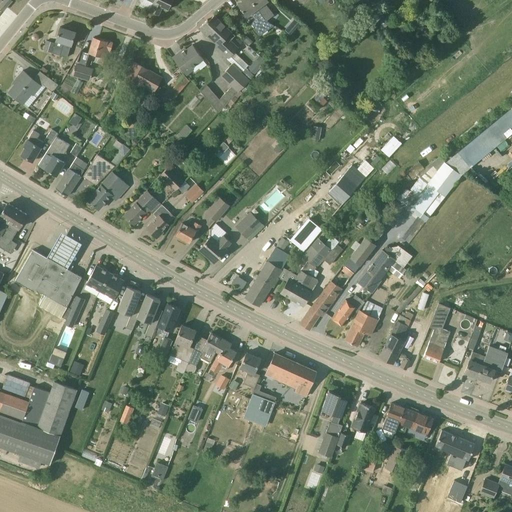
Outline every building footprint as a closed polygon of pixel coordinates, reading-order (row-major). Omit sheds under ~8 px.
[(0,0),(0,7),(3,10),(6,8),(12,0),(11,0),(4,0),(4,1),(2,0),(0,0)] [(172,0),(148,0),(154,3),(150,10),(159,15),(162,7),(168,10),(172,0)] [(247,17),(251,14),(256,20),(251,23),(260,35),(274,25),(268,21),(267,20),(263,15),(259,10),(251,0),(243,0),(238,4),(247,17)] [(251,0),(259,10),(263,15),(267,20),(274,15),(265,3),(269,0),(268,0),(251,0)] [(373,16),(384,28),(390,22),(379,11),(373,16)] [(249,65),(234,52),(238,48),(226,37),(231,32),(214,15),(209,21),(208,19),(200,27),(218,44),(217,46),(217,47),(217,46),(228,57),(225,59),(231,65),(232,64),(239,71),(241,73),(246,68),(249,65)] [(56,41),(53,50),(61,52),(60,55),(67,57),(71,45),(75,32),(60,27),(56,41)] [(113,43),(94,37),(89,52),(108,58),(113,43)] [(55,43),(46,40),(43,50),(52,53),(55,43)] [(191,68),(203,59),(193,45),(181,54),(180,52),(173,57),(186,75),(193,70),(191,68)] [(81,50),(72,76),(89,81),(93,68),(85,66),(89,52),(81,50)] [(162,78),(134,62),(126,75),(154,91),(162,78)] [(241,73),(249,80),(260,68),(254,62),(247,69),(246,68),(241,73)] [(241,73),(239,71),(232,64),(231,65),(221,75),(232,86),(220,99),(207,85),(200,91),(219,112),(227,104),(234,96),(240,90),(247,82),(249,80),(241,73)] [(37,97),(34,94),(41,86),(23,71),(15,80),(17,81),(8,92),(22,104),(22,103),(28,108),(37,97)] [(183,73),(165,94),(166,96),(162,100),(169,105),(189,81),(183,73)] [(42,84),(53,92),(58,84),(47,76),(42,84)] [(250,86),(247,82),(240,90),(243,93),(250,86)] [(237,98),(234,96),(227,104),(230,106),(237,98)] [(328,100),(324,97),(318,103),(321,107),(327,101),(328,100)] [(82,118),(74,113),(69,122),(76,127),(82,118)] [(30,114),(27,119),(33,123),(36,118),(30,114)] [(189,127),(192,130),(199,122),(195,119),(189,127)] [(51,144),(56,136),(58,133),(51,129),(44,140),(51,144)] [(40,134),(34,131),(28,140),(24,146),(25,147),(21,154),(26,157),(26,158),(31,161),(31,160),(32,161),(41,147),(34,143),(40,134)] [(96,144),(101,137),(95,132),(90,139),(96,144)] [(56,136),(51,144),(39,165),(56,175),(64,161),(58,157),(63,149),(66,151),(70,144),(56,136)] [(230,136),(225,141),(228,144),(233,139),(230,136)] [(82,147),(76,143),(70,152),(76,156),(82,147)] [(123,144),(118,149),(119,152),(124,156),(130,149),(123,144)] [(350,144),(346,149),(350,153),(355,148),(350,144)] [(119,152),(110,163),(115,166),(116,166),(124,157),(124,156),(119,152)] [(96,185),(115,166),(110,163),(97,154),(83,176),(96,185)] [(376,169),(384,161),(377,155),(370,163),(376,169)] [(426,221),(462,175),(441,159),(430,169),(427,166),(424,169),(414,177),(401,193),(409,199),(405,205),(426,221)] [(56,188),(56,189),(67,196),(84,170),(73,163),(56,188)] [(365,176),(351,165),(329,191),(343,203),(365,176)] [(159,176),(175,191),(184,182),(168,167),(159,176)] [(128,186),(112,172),(88,200),(99,209),(115,190),(120,195),(128,186)] [(198,186),(187,198),(192,203),(204,191),(198,186)] [(148,208),(153,213),(161,204),(147,191),(125,215),(134,224),(148,208)] [(229,205),(220,197),(207,212),(216,220),(229,205)] [(326,201),(314,216),(324,224),(337,209),(326,201)] [(0,234),(9,219),(13,222),(20,210),(10,204),(10,203),(7,204),(0,215),(0,234)] [(162,204),(161,204),(153,213),(157,217),(146,228),(157,238),(163,232),(161,230),(168,223),(167,223),(174,216),(162,204)] [(0,234),(0,239),(9,244),(19,228),(27,214),(20,210),(13,222),(9,219),(0,234)] [(261,223),(251,213),(236,226),(247,237),(261,223)] [(309,219),(292,240),(304,250),(322,230),(309,219)] [(201,225),(195,222),(192,228),(182,223),(176,235),(190,242),(196,230),(198,231),(201,225)] [(220,239),(227,231),(217,223),(210,231),(220,239)] [(211,236),(199,249),(214,262),(226,249),(225,248),(231,242),(223,236),(218,242),(211,236)] [(283,248),(288,241),(282,237),(277,245),(283,248)] [(354,273),(375,244),(366,237),(344,265),(354,273)] [(301,270),(297,277),(295,276),(292,280),(288,278),(280,292),(292,299),(307,273),(310,267),(314,270),(325,256),(331,249),(318,238),(312,245),(303,256),(308,260),(301,270)] [(344,249),(338,244),(325,259),(330,264),(344,249)] [(277,276),(281,270),(290,255),(283,251),(276,247),(267,261),(246,297),(259,305),(277,276)] [(41,292),(57,263),(33,249),(15,280),(34,291),(36,289),(41,292)] [(380,279),(388,269),(394,261),(395,259),(382,250),(358,281),(372,292),(382,280),(380,279)] [(394,261),(388,269),(400,278),(405,270),(403,268),(394,261)] [(57,263),(41,292),(45,295),(39,305),(46,309),(51,308),(56,300),(67,307),(82,277),(57,263)] [(100,290),(110,273),(109,272),(104,267),(102,268),(96,265),(87,283),(100,290)] [(110,273),(100,290),(114,298),(123,280),(117,277),(118,275),(111,273),(110,273)] [(317,279),(307,273),(292,299),(304,306),(318,281),(317,279)] [(415,283),(418,285),(422,288),(425,284),(419,278),(415,283)] [(322,316),(336,297),(340,291),(329,284),(311,307),(300,324),(309,330),(320,314),(322,316)] [(139,313),(141,307),(141,306),(136,304),(141,291),(127,286),(118,309),(131,315),(126,327),(132,330),(137,317),(139,313)] [(146,294),(141,306),(141,307),(139,313),(137,317),(150,323),(145,335),(152,338),(161,314),(155,312),(160,299),(146,294)] [(350,303),(346,300),(332,318),(342,325),(353,310),(357,312),(365,302),(356,295),(350,303)] [(67,324),(74,328),(86,300),(79,297),(67,324)] [(367,301),(362,311),(377,319),(382,308),(367,301)] [(168,302),(158,326),(171,331),(180,307),(168,302)] [(438,303),(433,317),(429,327),(434,329),(424,356),(439,362),(450,331),(442,328),(450,308),(438,303)] [(98,332),(106,335),(115,314),(108,310),(98,332)] [(357,316),(345,340),(357,346),(364,332),(370,335),(375,325),(378,319),(377,319),(362,311),(361,310),(358,316),(357,316)] [(404,341),(401,339),(411,320),(414,315),(407,311),(404,317),(400,315),(385,345),(399,352),(404,341)] [(182,325),(178,334),(170,354),(182,359),(181,363),(179,362),(176,370),(184,373),(188,363),(189,362),(193,351),(188,349),(196,330),(182,325)] [(467,347),(473,350),(481,328),(476,326),(467,347)] [(194,348),(193,351),(189,362),(188,363),(196,366),(200,358),(210,363),(217,351),(220,353),(221,353),(225,345),(227,341),(211,332),(201,351),(194,348)] [(164,337),(158,353),(166,356),(173,340),(164,337)] [(141,345),(138,346),(136,351),(137,354),(140,355),(143,353),(145,349),(144,346),(141,345)] [(221,353),(220,353),(211,369),(217,372),(226,370),(229,366),(236,352),(225,345),(221,353)] [(404,361),(401,367),(406,369),(411,360),(406,358),(406,356),(399,352),(385,345),(379,356),(393,363),(396,357),(404,361)] [(482,364),(477,377),(490,382),(495,369),(501,372),(508,353),(505,352),(499,350),(489,346),(485,357),(482,364)] [(247,352),(240,367),(248,370),(243,383),(255,388),(256,383),(259,378),(258,377),(259,374),(255,372),(261,358),(247,352)] [(482,364),(485,357),(478,354),(472,352),(470,359),(469,359),(465,372),(477,377),(482,364)] [(300,382),(295,392),(305,396),(317,371),(315,371),(298,363),(297,362),(297,363),(276,353),(275,353),(265,375),(272,378),(274,371),(300,382)] [(64,358),(52,354),(49,362),(61,367),(64,358)] [(224,388),(229,379),(222,375),(217,385),(224,388)] [(239,383),(233,379),(228,386),(234,390),(239,383)] [(0,445),(50,464),(77,389),(54,381),(50,392),(34,386),(29,401),(0,391),(0,445)] [(261,385),(256,383),(255,388),(252,393),(274,402),(276,398),(259,391),(261,385)] [(129,389),(123,386),(121,393),(127,395),(129,389)] [(82,389),(75,407),(82,409),(89,391),(82,389)] [(338,437),(342,425),(338,424),(347,400),(339,397),(340,395),(329,391),(322,409),(334,414),(330,424),(329,424),(326,432),(338,437)] [(107,417),(112,403),(105,400),(100,415),(107,417)] [(169,405),(162,402),(158,413),(165,416),(169,405)] [(373,413),(375,408),(361,402),(352,427),(366,432),(370,422),(375,424),(378,415),(373,413)] [(404,407),(392,403),(383,426),(395,431),(399,422),(404,407)] [(120,421),(127,424),(134,408),(126,405),(120,421)] [(203,409),(194,405),(188,419),(197,422),(203,409)] [(404,407),(399,422),(410,427),(428,434),(433,418),(404,407)] [(244,415),(239,427),(251,432),(256,419),(244,415)] [(475,440),(441,426),(435,442),(451,449),(447,460),(462,466),(466,455),(468,456),(475,440)] [(156,453),(169,456),(175,435),(162,431),(156,453)] [(338,437),(326,432),(319,452),(331,457),(338,437)] [(345,450),(350,437),(341,434),(337,447),(345,450)] [(395,445),(386,468),(398,473),(408,450),(395,445)] [(376,460),(365,456),(361,468),(372,472),(376,460)] [(168,467),(157,463),(151,477),(163,481),(168,467)] [(428,466),(422,463),(415,481),(421,483),(428,466)] [(501,477),(498,484),(511,489),(511,465),(506,463),(500,477),(501,477)] [(323,473),(325,467),(316,464),(314,470),(323,473)] [(498,484),(485,479),(480,492),(493,497),(498,484)]
